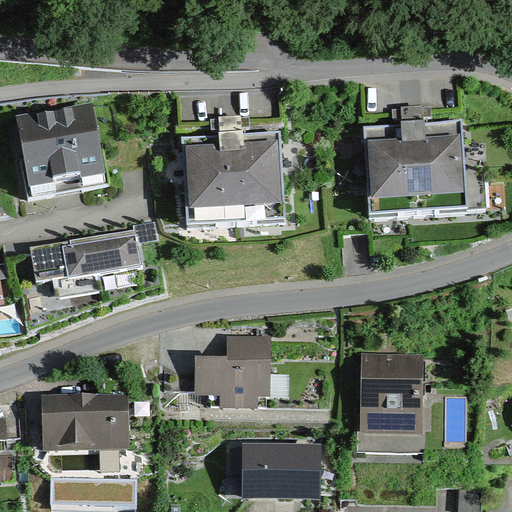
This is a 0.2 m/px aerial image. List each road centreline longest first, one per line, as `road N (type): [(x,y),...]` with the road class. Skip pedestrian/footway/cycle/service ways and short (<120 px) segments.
road 1 (residential): [(511,254),(462,274),(344,298),(220,306),(137,327),(0,379)]
road 2 (residential): [(0,45),(260,58),(319,70)]
road 3 (residential): [(319,70),(0,95)]
road 4 (residential): [(319,70),(460,61),(511,74)]
road 5 (residential): [(0,233),(149,206)]
